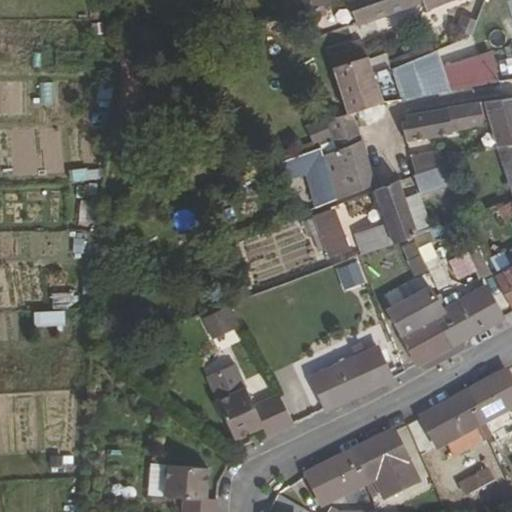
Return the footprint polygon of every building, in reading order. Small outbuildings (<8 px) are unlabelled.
[(281,0),(286,17),(344,0),(281,0)] [(346,0),(357,26),(359,26),(422,3),(425,12),(454,0),(346,0)] [(369,56),(362,37),(326,50),(333,69),(369,56)] [(511,50),(476,58),(481,86),(511,80),(511,50)] [(333,69),(348,114),(352,113),(377,105),(403,101),(391,70),(385,54),(371,60),(369,56),(333,69)] [(435,94),(422,57),(391,70),(403,101),(435,94)] [(143,76),(125,76),(121,124),(140,125),(143,76)] [(498,149),(511,146),(511,99),(485,103),(490,124),(498,149)] [(490,124),(485,103),(401,117),(403,125),(396,126),(403,145),(452,137),(451,132),(483,128),(483,125),(490,124)] [(333,203),(375,186),(362,143),(352,113),(348,114),(327,121),(335,143),(339,152),(322,159),(333,203)] [(278,162),(304,153),(300,142),(274,150),(278,162)] [(511,191),(511,146),(498,149),(511,191)] [(414,176),(443,166),(438,153),(409,160),(414,176)] [(457,183),(450,164),(443,166),(414,176),(422,196),(457,183)] [(417,236),(398,183),(376,190),(374,191),(385,226),(357,237),(363,256),(414,238),(417,236)] [(335,211),(314,218),(329,259),(350,251),(335,211)] [(426,234),(417,236),(414,238),(437,287),(440,292),(450,286),(426,234)] [(498,267),(511,263),(511,249),(495,254),(498,267)] [(481,282),(493,275),(485,257),(472,263),(481,282)] [(336,267),(342,289),(365,282),(358,260),(336,267)] [(511,269),(494,279),(511,310),(511,269)] [(438,300),(433,290),(432,288),(391,310),(402,337),(418,367),(455,346),(446,329),(452,325),(444,312),(438,300)] [(486,288),(449,308),(444,312),(452,325),(446,329),(455,346),(503,319),(486,288)] [(449,308),(442,296),(438,300),(444,312),(449,308)] [(230,308),(204,314),(208,336),(235,330),(230,308)] [(35,327),(65,323),(63,309),(34,313),(35,327)] [(326,411),(393,380),(379,349),(365,354),(361,348),(343,357),(345,363),(311,379),(326,411)] [(511,410),(511,380),(507,371),(470,392),(480,412),(475,416),(481,428),(487,424),(511,410)] [(234,438),(262,426),(254,407),(246,390),(218,402),(234,438)] [(480,412),(470,392),(420,418),(438,451),(475,431),(482,444),(488,441),(481,428),(475,416),(480,412)] [(296,424),(281,396),(265,403),(278,432),(296,424)] [(267,436),(278,432),(265,403),(254,407),(262,426),(267,436)] [(494,437),(487,424),(481,428),(488,441),(494,437)] [(410,464),(393,432),(358,450),(367,470),(359,473),(367,487),(372,484),(410,464)] [(367,470),(358,450),(307,476),(324,507),(360,490),(367,504),(372,500),(367,487),(359,473),(367,470)] [(207,467),(150,465),(149,496),(183,497),(206,498),(207,467)] [(488,471),(462,486),(468,497),(494,482),(488,471)] [(379,497),(372,484),(367,487),(372,500),(379,497)] [(216,510),(217,498),(206,498),(183,497),(182,509),(216,510)]
